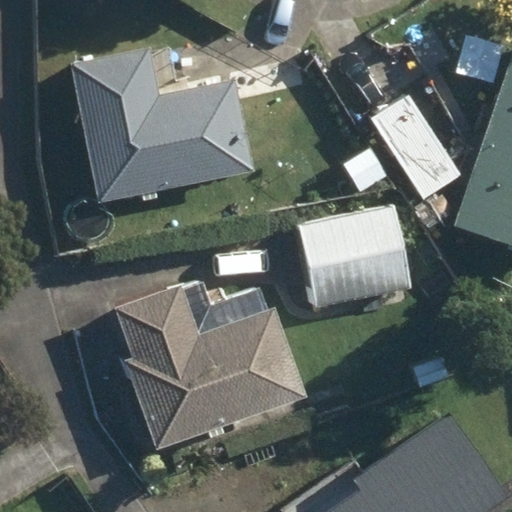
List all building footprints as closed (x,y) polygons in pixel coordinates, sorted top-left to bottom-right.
[(70,64),(98,202),(255,169),(236,81),(161,98),(150,47),(70,64)] [(511,59),(457,222),(511,241),(511,59)] [(371,120),(422,200),(459,177),(408,96),(371,120)] [(301,226),(310,300),(406,288),(398,214),(301,226)] [(122,363),(157,450),(306,390),(273,308),(268,311),(259,286),(212,306),(203,283),(185,290),(182,283),(115,310),(135,358),(122,363)] [(331,511),(483,511),(507,496),(459,424),(331,511)]
